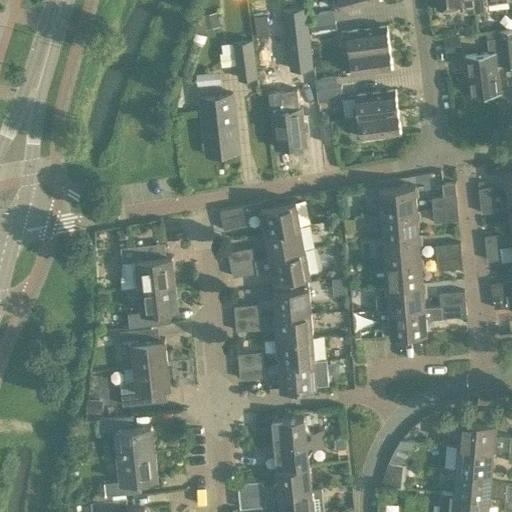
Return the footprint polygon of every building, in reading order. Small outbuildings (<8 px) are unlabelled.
[(375,0),(339,0),(342,9),(375,0)] [(462,14),(474,13),(472,0),(435,0),(436,4),(436,7),(461,4),(462,14)] [(472,0),(474,13),(486,11),(485,3),(510,0),(472,0)] [(305,38),(302,7),(282,9),(290,69),(309,67),(305,38)] [(217,10),(203,13),(206,28),(220,25),(217,10)] [(313,13),(314,23),(335,20),(334,10),(313,13)] [(270,34),(267,14),(254,15),(256,36),(270,34)] [(335,20),(314,23),(310,24),(312,36),(337,33),(335,20)] [(351,51),(390,46),(387,25),(348,30),(351,51)] [(511,63),(511,27),(501,29),(498,30),(499,35),(487,37),(486,37),(488,54),(466,57),(471,97),(502,92),(497,65),(502,64),(502,65),(511,63)] [(459,36),(443,38),(445,51),(461,48),(459,36)] [(257,76),(253,38),(235,40),(239,78),(257,76)] [(393,68),(390,46),(351,51),(353,73),(393,68)] [(314,78),(316,89),(338,86),(337,76),(314,78)] [(341,85),(338,86),(316,89),(317,101),(342,97),(341,85)] [(267,91),(269,110),(274,147),(305,144),(299,88),(267,91)] [(359,115),(398,110),(395,88),(356,93),(359,115)] [(200,97),(207,154),(239,150),(232,94),(200,97)] [(400,132),(398,110),(359,115),(362,137),(400,132)] [(330,120),(320,120),(322,141),(333,140),(330,120)] [(458,207),(455,181),(442,182),(443,195),(432,196),(433,209),(458,207)] [(382,213),(418,210),(416,185),(379,188),(382,213)] [(480,199),(494,197),(493,185),(479,187),(480,199)] [(480,199),(482,212),(496,210),(494,197),(480,199)] [(301,225),(296,200),(260,207),(265,232),(301,225)] [(244,204),(220,208),(224,229),(248,224),(244,204)] [(459,219),(458,207),(433,209),(434,221),(459,219)] [(384,237),(420,234),(418,210),(382,213),(384,237)] [(343,217),(345,231),(356,230),(354,216),(343,217)] [(511,219),(511,220),(511,226),(511,232),(507,233),(507,231),(485,234),(486,247),(501,245),(511,243),(511,219)] [(270,255),(305,247),(301,225),(265,232),(270,255)] [(420,234),(384,237),(386,261),(422,258),(420,234)] [(436,244),(437,257),(461,255),(461,242),(436,244)] [(173,281),(170,254),(145,258),(143,244),(121,247),(123,261),(121,285),(121,286),(137,285),(137,286),(173,281)] [(501,245),(486,247),(488,259),(502,257),(501,245)] [(231,263),(255,258),(253,246),(228,251),(231,263)] [(231,263),(233,276),(257,271),(257,272),(272,269),(275,280),(310,273),(305,247),(270,255),(255,258),(231,263)] [(437,257),(437,259),(429,260),(430,270),(462,267),(461,255),(437,257)] [(380,285),(424,282),(422,258),(386,261),(387,285),(380,285)] [(511,278),(491,281),(493,295),(511,292),(511,278)] [(173,281),(137,286),(141,311),(128,313),(127,313),(128,326),(128,327),(153,323),(151,310),(177,307),(173,281)] [(380,285),(381,295),(377,295),(378,310),(425,306),(425,305),(424,282),(380,285)] [(275,315),(312,312),(310,286),(273,289),(275,315)] [(465,302),(464,289),(440,291),(441,304),(441,305),(465,302)] [(511,292),(493,295),(494,307),(508,305),(508,306),(511,305),(511,292)] [(378,310),(378,317),(382,320),(390,319),(391,333),(427,330),(427,318),(466,315),(465,302),(441,305),(441,304),(425,305),(425,306),(378,310)] [(235,318),(260,316),(259,303),(234,305),(235,318)] [(277,339),(314,336),(312,312),(275,315),(277,339)] [(235,318),(236,330),(261,328),(260,316),(235,318)] [(166,361),(163,337),(142,340),(141,328),(119,330),(121,353),(130,352),(132,365),(166,361)] [(314,336),(277,339),(279,362),(315,360),(315,359),(314,336)] [(239,366),(264,364),(263,350),(238,352),(239,366)] [(315,360),(279,362),(281,387),(329,383),(327,358),(315,359),(315,360)] [(166,361),(132,365),(134,380),(121,382),(123,404),(154,400),(153,388),(169,386),(166,361)] [(239,366),(240,378),(265,376),(264,364),(239,366)] [(102,399),(88,397),(86,409),(100,411),(102,399)] [(155,451),(152,424),(127,427),(126,415),(98,418),(99,431),(116,429),(119,455),(155,451)] [(275,443),(324,437),(323,429),(311,431),(305,426),(304,415),(272,418),(275,443)] [(509,449),(511,449),(511,436),(510,436),(511,434),(495,433),(496,422),(460,419),(458,445),(494,448),(509,448),(509,449)] [(388,467),(402,473),(415,442),(401,436),(388,467)] [(324,437),(275,443),(277,467),(309,463),(308,453),(312,448),(325,446),(324,437)] [(456,469),(492,471),(494,448),(458,445),(456,469)] [(155,451),(119,455),(122,479),(105,481),(106,494),(135,491),(133,478),(157,476),(155,451)] [(239,496),(311,488),(311,487),(309,463),(277,467),(278,479),(275,483),(263,484),(263,479),(238,482),(239,496)] [(505,497),(511,497),(511,484),(506,484),(506,482),(491,481),(492,471),(456,469),(454,492),(454,493),(490,496),(505,496),(505,497)] [(311,488),(239,496),(241,508),(266,505),(265,501),(275,500),(281,504),(281,511),(308,511),(324,510),(322,486),(311,487),(311,488)] [(454,492),(442,491),(440,511),(488,511),(490,496),(454,493),(454,492)] [(145,511),(145,507),(120,510),(119,499),(90,502),(91,511),(145,511)]
